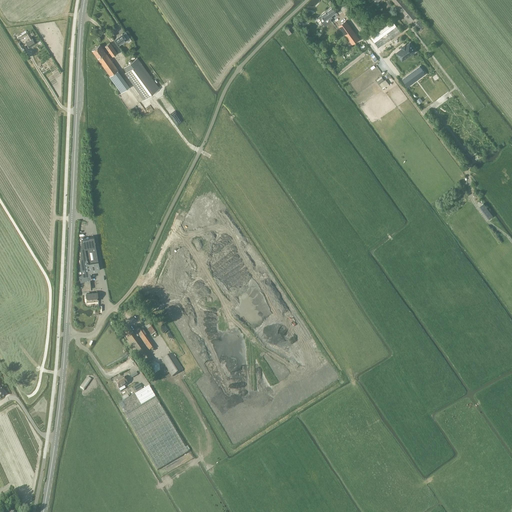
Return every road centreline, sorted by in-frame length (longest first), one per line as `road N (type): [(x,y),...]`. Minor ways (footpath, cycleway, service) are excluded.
road 1 (unclassified): [(65,333),(92,334),(136,282),(228,82),(307,0)]
road 2 (tertiary): [(65,333),(84,0)]
road 3 (track): [(62,373),(41,369),(49,288),(0,199)]
road 4 (tertiary): [(43,511),(65,333)]
